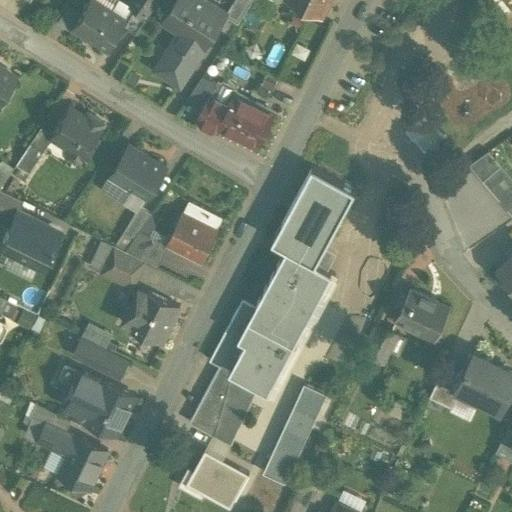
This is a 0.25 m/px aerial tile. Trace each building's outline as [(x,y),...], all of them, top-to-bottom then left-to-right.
[(111,10),(94,0),(86,0),(70,28),(71,29),(72,27),(93,40),(92,42),(107,51),(123,24),(126,19),(111,10)] [(132,0),(128,6),(144,17),(145,16),(155,0),(132,0)] [(205,0),(173,0),(159,21),(175,31),(151,69),(181,88),(206,49),(205,48),(217,30),(211,26),(221,10),(205,0)] [(251,0),(233,0),(224,14),(237,22),(251,0)] [(261,21),(271,0),(256,0),(249,14),(261,21)] [(287,0),(320,17),(328,0),(287,0)] [(511,8),(511,0),(474,0),(487,15),(494,24),(495,23),(494,23),(511,8)] [(144,17),(128,6),(126,9),(116,3),(111,10),(126,19),(123,24),(135,32),(146,17),(145,16),(144,17)] [(0,97),(3,93),(14,77),(13,77),(12,78),(0,69),(0,97)] [(216,84),(201,76),(186,100),(202,109),(210,95),(216,84)] [(224,78),(218,79),(216,84),(210,95),(229,105),(234,93),(237,89),(235,83),(224,78)] [(273,112),(234,93),(229,105),(210,95),(202,109),(197,119),(218,130),(221,126),(257,143),(273,112)] [(80,118),(65,109),(49,136),(65,146),(63,150),(64,155),(75,162),(80,161),(101,128),(100,128),(104,123),(84,111),(81,116),(80,118)] [(29,142),(13,165),(27,173),(42,150),(29,142)] [(165,167),(128,144),(110,174),(147,197),(165,167)] [(499,165),(487,151),(467,165),(481,181),(499,165)] [(0,183),(11,167),(0,159),(0,183)] [(508,175),(499,165),(481,181),(490,191),(508,175)] [(286,247),(255,305),(242,298),(209,359),(219,364),(189,422),(231,444),(261,387),(267,390),(330,271),(314,262),(354,189),(312,166),(272,240),(286,247)] [(511,179),(508,175),(490,191),(498,200),(511,187),(511,179)] [(511,187),(498,200),(505,209),(511,203),(511,187)] [(22,201),(0,189),(0,223),(7,227),(15,211),(16,211),(22,201)] [(223,216),(188,198),(166,243),(168,244),(200,261),(223,216)] [(140,206),(138,206),(124,230),(134,237),(139,230),(151,212),(140,206)] [(16,211),(15,211),(7,227),(0,241),(0,247),(40,267),(58,232),(16,211)] [(166,243),(139,230),(134,237),(124,251),(146,261),(145,261),(157,267),(168,244),(166,243)] [(471,256),(480,266),(510,241),(501,231),(471,256)] [(124,251),(102,240),(90,265),(101,270),(100,272),(132,287),(145,261),(146,261),(124,251)] [(511,253),(496,267),(511,286),(511,253)] [(449,307),(409,288),(395,319),(418,330),(417,332),(434,340),(449,307)] [(179,305),(148,290),(144,298),(134,294),(121,321),(130,326),(161,341),(179,305)] [(376,324),(362,354),(383,363),(388,353),(383,350),(392,331),(376,324)] [(95,343),(81,336),(73,353),(87,359),(95,343)] [(127,359),(95,343),(87,359),(119,375),(127,359)] [(511,387),(511,370),(472,352),(461,376),(455,388),(459,390),(501,410),(511,387)] [(461,376),(443,367),(429,397),(450,407),(459,390),(455,388),(461,376)] [(135,395),(103,379),(103,380),(79,368),(63,402),(86,414),(85,416),(117,432),(135,395)] [(326,392),(303,381),(262,471),(285,481),(326,392)] [(70,419),(36,402),(30,415),(44,422),(45,422),(46,420),(66,430),(70,419)] [(511,419),(495,451),(511,459),(511,456),(511,419)] [(107,449),(77,434),(76,435),(66,430),(46,420),(45,422),(44,422),(36,439),(66,454),(58,472),(89,487),(107,449)] [(248,473),(204,448),(192,470),(187,467),(186,468),(187,469),(178,485),(200,497),(200,498),(202,499),(205,493),(229,507),(248,473)] [(336,506),(332,511),(321,511),(320,511),(358,511),(339,503),(336,506)]
